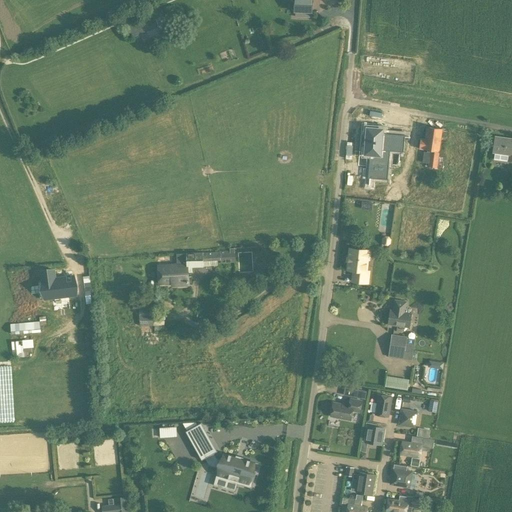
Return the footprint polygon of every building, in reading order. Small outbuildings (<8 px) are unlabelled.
[(310,18),(310,12),(312,12),(312,0),(290,0),(293,2),(295,2),(294,11),(295,11),(295,17),(310,18)] [(135,23),(140,34),(158,26),(153,15),(135,23)] [(402,150),(404,134),(381,132),(381,125),(368,124),(368,129),(362,129),(361,142),(367,142),(367,147),(365,160),(379,161),(381,148),(402,150)] [(421,138),(419,148),(427,149),(427,152),(429,152),(427,166),(437,168),(437,167),(443,168),(444,157),(438,156),(442,129),(427,127),(425,139),(421,138)] [(494,160),(511,162),(511,138),(495,137),(493,152),(495,153),(494,160)] [(48,204),(55,220),(68,214),(61,198),(48,204)] [(383,244),(387,244),(390,242),(390,238),(388,235),(384,235),(381,237),(381,241),(383,244)] [(192,272),(192,267),(203,267),(203,265),(204,265),(204,266),(214,265),(214,262),(217,262),(217,261),(220,260),(220,264),(236,263),(235,251),(234,251),(234,248),(229,248),(230,251),(202,253),(202,252),(186,252),(186,253),(176,254),(177,264),(158,266),(159,283),(172,283),(172,286),(188,285),(187,273),(192,272)] [(367,250),(350,248),(348,270),(354,270),(353,281),(367,283),(368,271),(365,271),(367,250)] [(45,299),(76,296),(74,275),(55,277),(54,271),(42,272),(45,299)] [(139,308),(139,307),(139,326),(154,326),(154,313),(150,313),(150,307),(146,307),(145,300),(138,301),(137,293),(131,294),(133,309),(139,308)] [(410,309),(406,308),(407,301),(394,299),(393,310),(390,310),(388,324),(409,328),(411,313),(410,312),(410,309)] [(11,334),(41,332),(40,321),(10,324),(11,334)] [(406,348),(407,338),(392,336),(388,358),(416,362),(418,350),(406,348)] [(32,339),(1,342),(2,357),(13,356),(13,358),(34,356),(32,339)] [(385,387),(408,388),(409,377),(385,376),(385,387)] [(345,387),(343,395),(365,400),(366,391),(345,387)] [(388,417),(392,397),(379,395),(375,414),(388,417)] [(360,413),(362,400),(350,398),(348,405),(333,402),(330,416),(351,420),(353,412),(360,413)] [(437,413),(438,401),(430,400),(428,411),(437,413)] [(415,427),(417,411),(401,409),(399,425),(415,427)] [(384,428),(374,426),(374,424),(366,422),(366,425),(363,441),(381,444),(384,428)] [(208,441),(209,441),(200,424),(187,431),(197,448),(198,448),(197,447),(208,441)] [(176,427),(159,428),(160,438),(176,437),(176,427)] [(423,437),(429,438),(430,430),(418,428),(416,436),(423,437)] [(423,437),(422,444),(422,446),(432,448),(433,439),(429,438),(423,437)] [(422,444),(402,441),(400,454),(420,457),(422,444)] [(250,461),(250,460),(247,459),(247,461),(243,459),(243,457),(236,455),(235,457),(231,456),(232,455),(229,454),(228,455),(223,454),(221,459),(216,458),(213,452),(204,458),(209,466),(216,468),(218,469),(217,475),(228,478),(230,472),(240,475),(239,482),(250,485),(253,473),(251,472),(252,469),(254,463),(250,461)] [(419,459),(412,458),(411,465),(418,467),(419,459)] [(412,471),(393,468),(390,484),(410,487),(412,471)] [(360,472),(357,492),(371,494),(374,474),(360,472)] [(413,496),(406,495),(405,501),(388,498),(386,511),(388,511),(406,511),(408,502),(412,502),(413,496)] [(128,511),(127,496),(114,497),(114,498),(108,498),(108,504),(101,505),(102,511),(128,511)] [(349,497),(348,503),(346,511),(366,511),(368,507),(354,504),(355,498),(349,497)]
